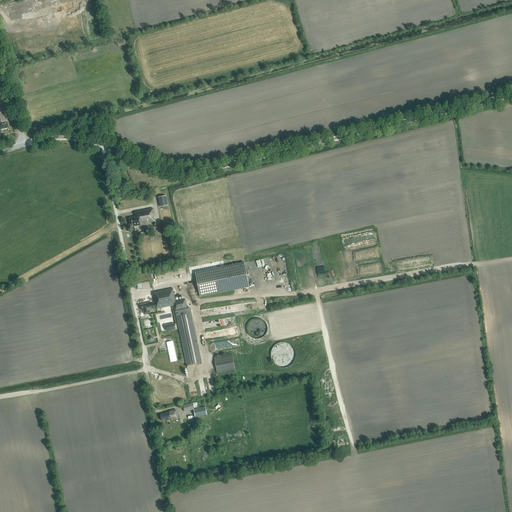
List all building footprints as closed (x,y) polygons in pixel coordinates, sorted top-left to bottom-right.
[(166,196),(159,197),(161,207),(168,206),(166,196)] [(153,208),(135,212),(136,217),(130,218),(131,226),(134,226),(134,227),(155,222),(153,208)] [(249,287),(244,263),(195,273),(200,297),(249,287)] [(142,305),(143,311),(144,310),(145,314),(150,313),(149,309),(153,308),(156,307),(157,309),(174,306),(186,366),(201,362),(189,303),(186,304),(185,300),(175,302),(173,289),(154,293),(155,297),(154,297),(155,303),(152,304),(152,303),(147,304),(142,305)] [(246,327),(246,329),(246,330),(247,332),(247,333),(248,334),(249,336),(250,337),(251,337),(252,338),(253,339),(255,339),(256,339),(258,339),(259,339),(260,339),(262,338),(263,337),(264,337),(265,336),(266,334),(266,333),(267,332),(267,330),(267,329),(267,327),(267,326),(266,325),(266,323),(265,322),(264,321),(263,320),(262,320),(260,319),(259,319),(258,318),(256,318),(255,319),(253,319),(252,320),(251,320),(250,321),(249,322),(248,323),(247,325),(247,326),(246,327)] [(166,332),(175,330),(174,323),(165,325),(166,332)] [(232,353),(214,357),(217,372),(235,369),(232,353)] [(207,415),(205,407),(198,408),(197,402),(183,405),(185,412),(191,410),(193,418),(195,418),(196,420),(200,420),(199,417),(207,415)] [(171,421),(178,420),(176,411),(170,412),(170,414),(161,415),(162,420),(166,420),(167,421),(171,420),(171,421)]
